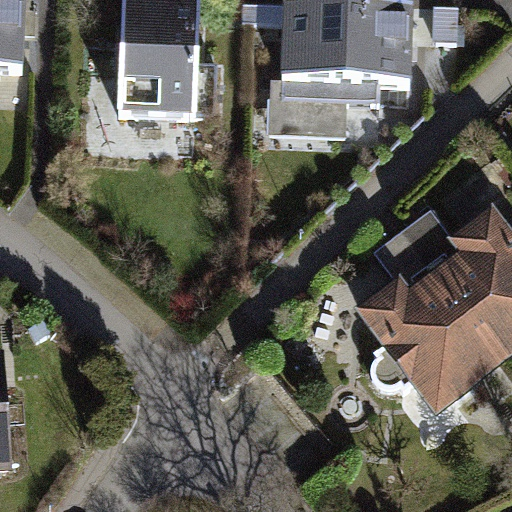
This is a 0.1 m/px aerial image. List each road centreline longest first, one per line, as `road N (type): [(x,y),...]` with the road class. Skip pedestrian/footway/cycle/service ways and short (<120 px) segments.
road 1 (residential): [(511,70),(211,358),(184,403)]
road 2 (residential): [(0,240),(184,403)]
road 3 (track): [(184,403),(267,511)]
road 4 (residential): [(184,403),(109,511)]
